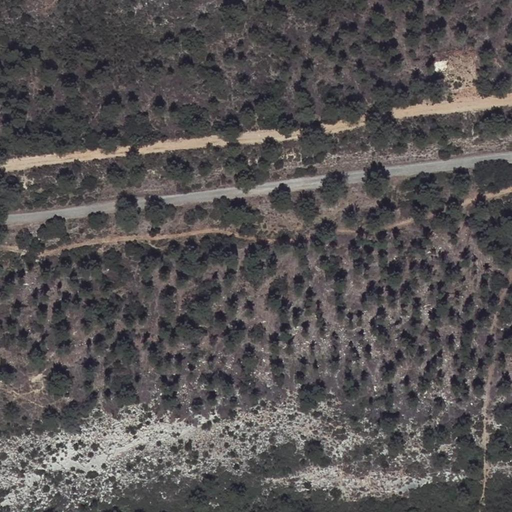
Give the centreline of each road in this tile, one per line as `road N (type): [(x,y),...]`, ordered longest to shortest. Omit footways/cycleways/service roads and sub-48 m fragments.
road 1 (track): [(511,184),(388,223),(288,237),(217,228),(91,238),(51,251),(0,245)]
road 2 (track): [(0,169),(333,131),(511,96)]
road 3 (unclassified): [(0,221),(511,157)]
